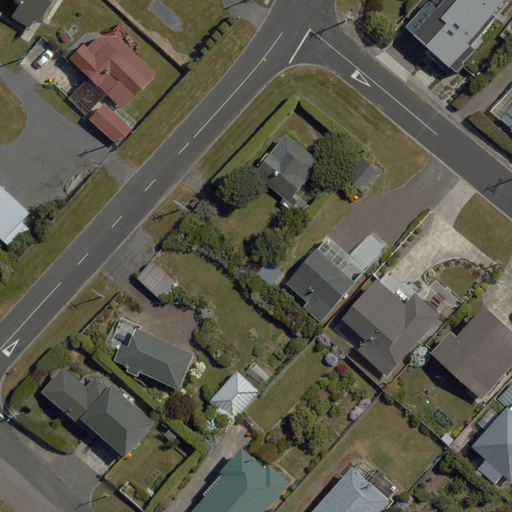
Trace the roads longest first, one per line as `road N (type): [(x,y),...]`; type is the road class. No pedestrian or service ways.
road 1 (residential): [(0,349),(261,63),(290,19)]
road 2 (residential): [(290,19),(511,198)]
